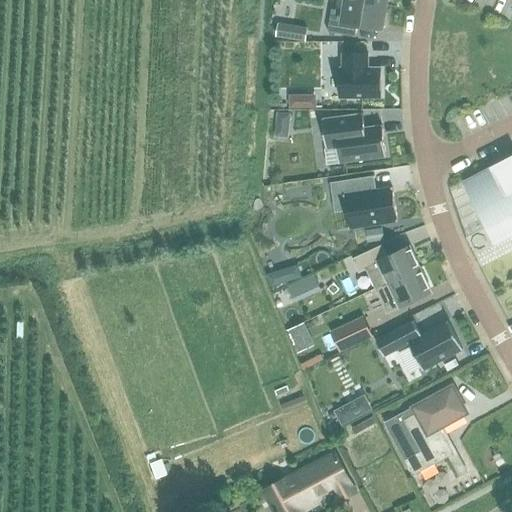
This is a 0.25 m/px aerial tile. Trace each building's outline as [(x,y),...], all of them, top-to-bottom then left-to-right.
[(387,5),(356,0),(346,0),(345,11),(333,8),(329,32),(356,36),(358,25),(383,29),(387,5)] [(280,24),(278,38),(305,42),(307,28),(280,24)] [(439,38),(437,85),(460,87),(463,39),(439,38)] [(343,53),(343,67),(341,67),(341,97),(381,97),(381,67),(369,67),(369,53),(343,53)] [(315,110),(315,98),(290,98),(290,110),(315,110)] [(278,113),(277,125),(290,127),(291,114),(278,113)] [(387,157),(383,125),(365,127),(364,113),(323,119),(327,148),(337,147),(339,163),(387,157)] [(511,159),(466,183),(489,226),(511,214),(511,159)] [(331,182),(335,212),(346,211),(348,229),(398,222),(393,188),(371,191),(370,178),(375,177),(375,176),(331,182)] [(376,289),(421,268),(420,267),(410,247),(387,258),(382,246),(354,259),(359,271),(366,268),(376,289)] [(432,293),(421,268),(376,289),(376,290),(387,314),(432,293)] [(284,271),(269,276),(272,288),(288,283),(284,271)] [(301,281),(288,287),(296,303),(309,297),(301,281)] [(341,350),(372,336),(363,318),(333,333),(341,350)] [(384,357),(409,343),(423,370),(463,349),(448,321),(422,335),(414,321),(376,341),(384,357)] [(307,363),(326,358),(324,350),(305,355),(307,363)] [(419,379),(407,385),(410,391),(422,385),(419,379)] [(439,427),(467,413),(452,386),(412,407),(413,408),(385,423),(412,475),(453,453),(439,427)] [(304,397),(281,407),(284,415),(287,414),(305,407),(307,407),(308,406),(304,397)] [(352,405),(337,413),(345,428),(360,420),(352,405)] [(376,417),(352,429),(356,435),(379,423),(376,417)] [(340,500),(355,493),(350,485),(351,484),(336,455),(286,481),(286,480),(266,490),(277,511),(302,511),(302,510),(336,492),(340,500)] [(161,460),(149,464),(155,479),(166,475),(161,460)]
